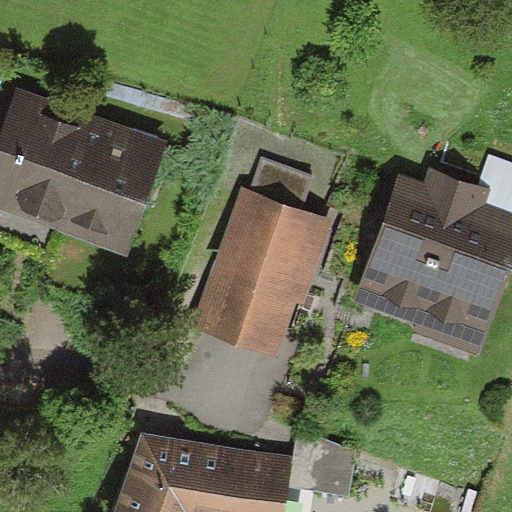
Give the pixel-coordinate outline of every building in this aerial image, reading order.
[(168,143),(20,92),(0,151),(0,213),(128,258),(168,143)] [(258,182),(306,197),(315,166),(268,151),(258,182)] [(511,284),(511,214),(402,178),(357,312),(488,356),(511,284)] [(291,364),(337,221),(244,191),(199,334),(291,364)] [(288,511),(297,460),(148,437),(124,511),(288,511)]
